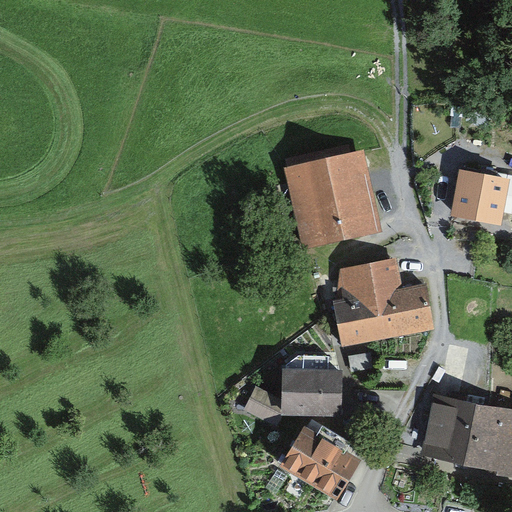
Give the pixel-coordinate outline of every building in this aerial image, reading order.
[(352,149),(278,167),(298,250),(373,232),(352,149)] [(495,183),(449,175),(442,218),(487,226),(495,183)] [(511,186),(504,185),(501,201),(511,202),(511,186)] [(328,309),(335,350),(419,334),(411,290),(386,295),(381,266),(338,274),(328,309)] [(272,372),(273,420),(334,418),(333,372),(325,372),(325,357),(296,358),(272,372)] [(270,416),(269,398),(254,390),(241,414),(264,426),(270,416)] [(467,402),(432,393),(417,454),(452,462),(467,402)] [(511,449),(511,411),(467,402),(452,462),(487,471),(485,479),(504,483),(511,449)] [(288,441),(272,470),(328,501),(346,469),(328,459),(330,454),(310,442),(305,451),(288,441)]
